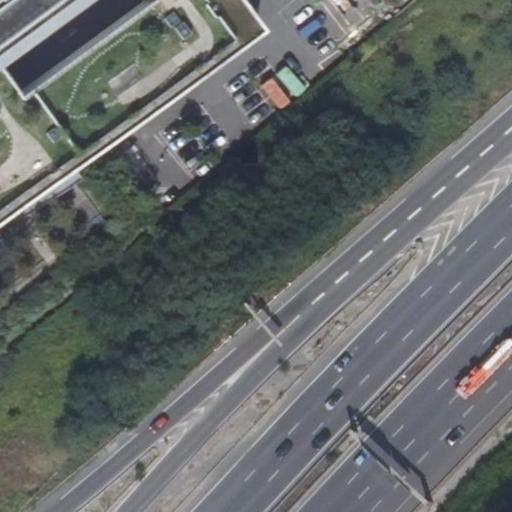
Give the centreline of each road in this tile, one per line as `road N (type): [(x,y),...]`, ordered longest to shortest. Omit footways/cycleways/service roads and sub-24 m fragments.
road 1 (trunk): [(511,223),(296,436),(232,511)]
road 2 (trunk): [(306,322),(254,338),(157,434),(61,511)]
road 3 (trunk): [(511,138),(306,322)]
road 4 (trunk): [(306,322),(124,511)]
road 5 (trunk): [(345,511),(511,341)]
